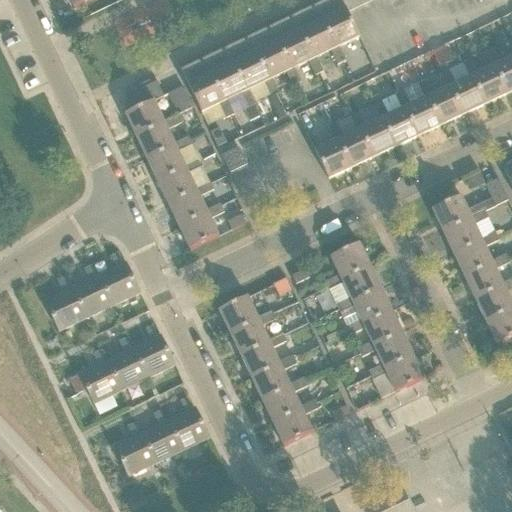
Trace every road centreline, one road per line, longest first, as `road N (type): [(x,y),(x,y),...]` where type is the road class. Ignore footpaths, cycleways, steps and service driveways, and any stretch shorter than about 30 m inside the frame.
road 1 (residential): [(160,301),(259,495),(293,498),(481,403)]
road 2 (residential): [(382,193),(160,301)]
road 3 (residential): [(382,193),(481,403)]
road 4 (residential): [(22,0),(114,205)]
road 5 (residential): [(511,132),(382,193)]
road 6 (residential): [(0,283),(114,205)]
